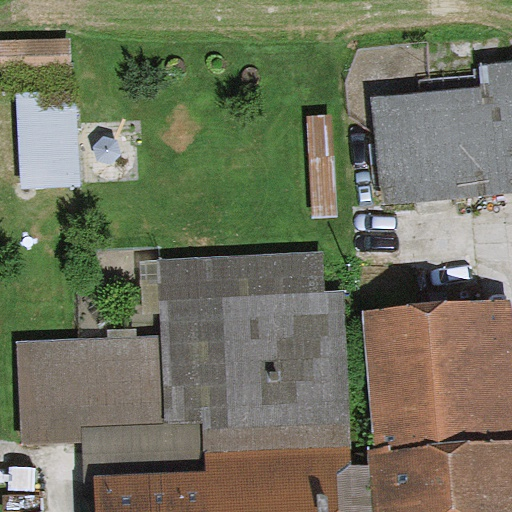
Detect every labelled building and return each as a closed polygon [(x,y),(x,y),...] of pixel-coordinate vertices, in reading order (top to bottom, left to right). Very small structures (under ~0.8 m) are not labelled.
[(61,36),(3,36),(3,73),(62,72),(61,36)] [(481,87),(370,97),(380,205),(511,192),(511,61),(479,64),(481,87)] [(65,89),(15,91),(18,188),(69,186),(65,89)] [(95,482),(95,511),(339,511),(337,464),(354,463),(348,289),(328,290),(326,255),(160,260),(162,336),(18,341),(21,444),(81,442),(82,482),(95,482)] [(511,511),(511,301),(511,298),(364,309),(374,449),(368,449),(369,463),(372,511),(511,511)] [(354,463),(337,464),(339,511),(372,511),(369,463),(354,463)]
